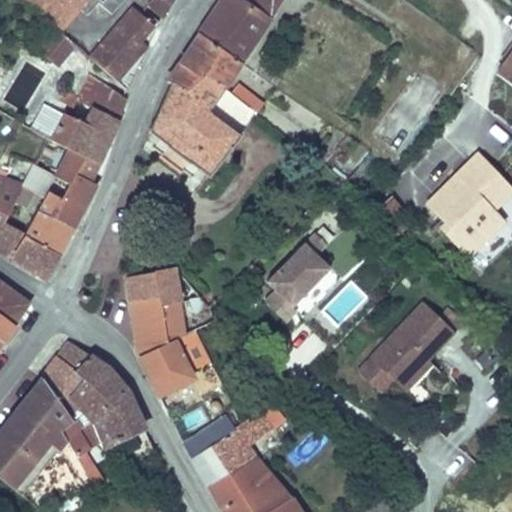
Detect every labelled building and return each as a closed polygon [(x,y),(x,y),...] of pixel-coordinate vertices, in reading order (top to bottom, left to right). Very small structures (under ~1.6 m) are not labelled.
[(18,0),(47,24),(55,31),(83,0),(87,0),(99,10),(108,0),(18,0)] [(158,18),(169,0),(148,0),(145,3),(158,18)] [(219,0),(194,36),(239,66),(279,0),(219,0)] [(144,42),(142,40),(152,27),(128,7),(85,58),(119,86),(130,73),(126,70),(137,56),(134,54),(144,42)] [(73,48),(55,31),(47,24),(30,48),(57,69),(73,48)] [(228,82),(239,66),(194,36),(173,65),(192,76),(222,91),(228,82)] [(511,51),(494,73),(511,87),(511,51)] [(163,85),(178,94),(192,76),(173,65),(160,83),(163,85)] [(89,178),(108,130),(121,91),(80,66),(54,98),(68,105),(73,97),(90,105),(80,121),(62,113),(49,106),(40,102),(24,131),(39,137),(58,146),(51,160),(62,165),(89,178)] [(238,136),(206,114),(222,91),(192,76),(178,94),(163,85),(141,134),(166,152),(187,167),(205,180),(238,136)] [(255,114),(261,106),(228,82),(222,91),(255,114)] [(247,126),(255,114),(232,99),(224,111),(247,126)] [(62,113),(64,108),(52,102),(49,106),(62,113)] [(43,175),(51,160),(58,146),(39,137),(24,163),(41,174),(43,175)] [(0,162),(34,184),(41,174),(24,163),(0,149),(0,162)] [(177,180),(187,167),(166,152),(157,165),(177,180)] [(488,212),(508,193),(473,156),(423,201),(442,221),(436,227),(463,256),(499,223),(488,212)] [(55,203),(75,215),(94,181),(89,178),(62,165),(53,181),(65,188),(56,203),(55,203)] [(31,189),(40,194),(50,179),(43,175),(41,174),(34,184),(31,189)] [(0,199),(10,184),(0,178),(0,199)] [(0,199),(0,233),(26,196),(10,184),(0,199)] [(0,248),(43,277),(56,252),(27,235),(42,212),(32,204),(36,198),(49,205),(52,200),(40,194),(31,189),(26,196),(0,233),(0,248)] [(386,229),(405,211),(390,195),(371,213),(386,229)] [(343,205),(347,201),(342,196),(339,199),(343,205)] [(27,235),(56,252),(75,215),(55,203),(56,203),(52,200),(49,205),(44,213),(42,212),(27,235)] [(289,310),(326,271),(312,258),(323,247),(311,235),(263,286),(271,294),(289,310)] [(177,303),(174,292),(187,284),(172,269),(120,280),(125,306),(153,300),(156,309),(177,303)] [(0,326),(11,335),(27,312),(0,291),(0,326)] [(293,315),(289,310),(271,294),(261,305),(283,325),(293,315)] [(188,304),(195,315),(209,307),(198,296),(188,304)] [(171,338),(184,333),(180,318),(187,316),(184,307),(178,307),(177,303),(156,309),(153,300),(125,306),(134,354),(171,338)] [(424,377),(429,380),(455,351),(423,322),(372,379),(399,404),(424,377)] [(0,351),(11,335),(0,326),(0,351)] [(175,346),(188,342),(184,332),(184,333),(171,338),(175,346)] [(152,394),(187,379),(175,346),(171,338),(134,354),(152,394)] [(54,359),(71,372),(87,354),(68,342),(54,359)] [(71,372),(88,387),(104,367),(87,354),(71,372)] [(98,396),(88,387),(71,372),(54,359),(39,376),(63,413),(58,420),(69,436),(60,442),(71,459),(96,447),(84,422),(87,418),(82,409),(98,396)] [(106,404),(123,390),(104,367),(88,387),(98,396),(106,404)] [(58,420),(63,413),(39,376),(22,399),(41,432),(50,426),(60,441),(60,442),(69,436),(58,420)] [(399,404),(407,411),(433,383),(429,380),(424,377),(399,404)] [(121,476),(150,460),(123,390),(106,404),(98,396),(82,409),(87,418),(84,422),(96,447),(106,443),(121,476)] [(53,450),(41,432),(22,399),(12,411),(38,434),(34,441),(51,452),(53,450)] [(0,483),(16,496),(51,452),(34,441),(38,434),(12,411),(0,425),(0,483)] [(206,492),(257,459),(251,451),(276,434),(263,416),(231,435),(187,460),(204,493),(206,492)] [(179,444),(187,460),(231,435),(225,420),(179,444)] [(53,450),(60,441),(50,426),(41,432),(53,450)] [(419,452),(454,482),(472,461),(437,432),(419,452)] [(219,511),(298,511),(293,501),(291,503),(257,459),(206,492),(219,511)]
